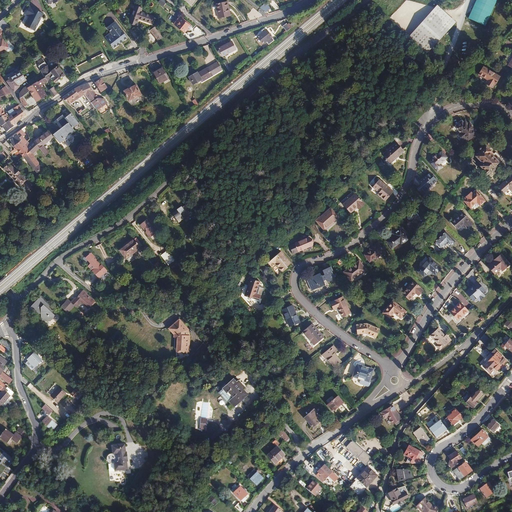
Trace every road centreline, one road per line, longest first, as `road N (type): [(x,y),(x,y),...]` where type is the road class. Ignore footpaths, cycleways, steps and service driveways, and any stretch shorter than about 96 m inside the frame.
road 1 (residential): [(364,0),(252,87),(177,174),(57,260),(19,301)]
road 2 (residential): [(511,115),(480,105),(440,113),(417,142),(404,192),(376,225),(296,275),(294,287),(316,314),(395,368)]
road 3 (residential): [(511,384),(472,433),(440,449),(434,462),(447,487),(511,458)]
road 4 (residential): [(380,511),(409,416),(467,344)]
road 5 (residential): [(202,41),(86,80),(30,118)]
road 6 (residential): [(14,321),(19,385),(36,440),(0,497)]
road 7 (residential): [(395,368),(462,268),(511,221)]
road 8 (residential): [(367,405),(252,511)]
